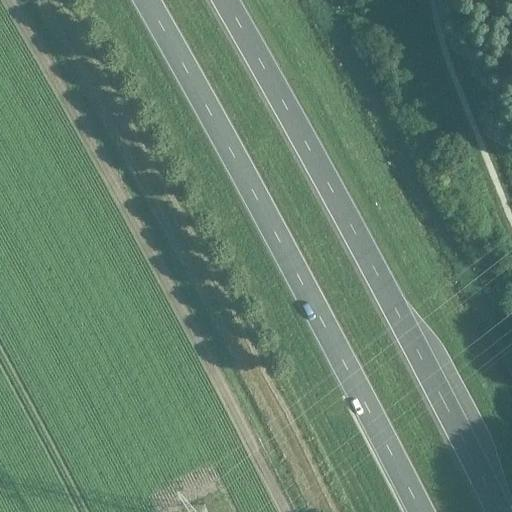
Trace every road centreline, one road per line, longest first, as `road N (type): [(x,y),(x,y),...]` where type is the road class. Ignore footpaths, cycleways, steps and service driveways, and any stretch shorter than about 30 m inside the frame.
road 1 (trunk): [(144,0),(419,511)]
road 2 (trunk): [(496,511),(222,0)]
